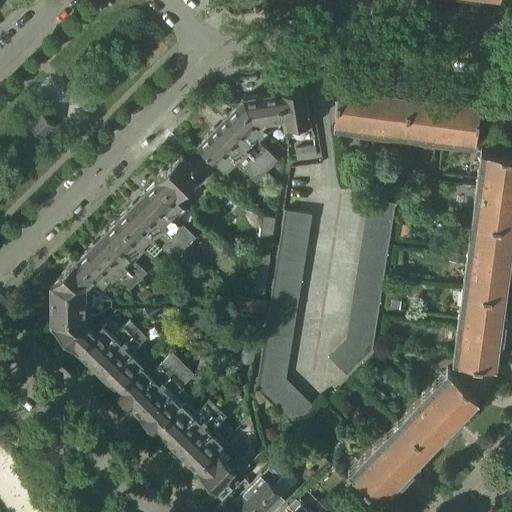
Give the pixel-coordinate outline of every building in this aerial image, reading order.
[(412,91),(386,88),(385,85),(366,82),(365,85),(340,81),(334,125),(351,127),(367,130),(375,131),(390,133),(391,127),(406,129),(412,91)] [(280,92),(285,117),(287,125),(312,121),(306,87),(280,92)] [(271,119),(285,117),(280,92),(279,92),(276,90),(269,91),(267,94),(246,98),(270,122),(271,120),(271,119)] [(481,101),(455,97),(455,95),(436,92),(435,94),(412,91),(406,129),(421,131),(420,137),(436,139),(444,140),(460,142),(461,137),(475,139),(481,101)] [(511,98),(493,96),(490,123),(511,125),(511,98)] [(267,125),(270,122),(246,98),(221,123),(268,170),(279,159),(260,140),(268,133),(272,129),(267,125)] [(55,123),(43,111),(30,123),(42,136),(55,123)] [(203,148),(197,155),(210,168),(216,161),(228,173),(237,163),(256,182),(268,170),(221,123),(200,144),(203,148)] [(307,158),(317,156),(315,144),(305,146),(307,158)] [(511,220),(511,148),(487,145),(484,162),(479,161),(474,200),(479,201),(477,216),(511,220)] [(305,146),(295,148),(297,160),(307,158),(305,146)] [(183,154),(168,170),(163,169),(158,174),(158,178),(157,180),(181,204),(181,203),(213,171),(210,168),(197,155),(190,161),(183,154)] [(401,165),(410,166),(411,160),(402,158),(401,165)] [(157,180),(138,200),(192,254),(203,243),(181,221),(191,212),(181,203),(181,204),(157,180)] [(368,210),(394,214),(396,201),(370,197),(368,210)] [(182,265),(192,254),(138,200),(117,221),(142,246),(153,236),(182,265)] [(283,221),(309,225),(311,213),(285,208),(283,221)] [(366,223),(392,227),(394,214),(368,210),(366,223)] [(272,238),(276,217),(262,215),(259,236),(272,238)] [(511,246),(511,241),(511,220),(477,216),(475,231),(469,230),(464,270),(469,271),(467,286),(505,291),(509,266),(511,265),(511,257),(511,246)] [(136,252),(142,246),(117,221),(101,237),(142,278),(149,270),(138,258),(136,252)] [(281,234),(307,238),(309,225),(283,221),(281,234)] [(390,240),(392,227),(366,223),(364,235),(390,240)] [(305,251),(307,238),(281,234),(279,246),(305,251)] [(362,248),(388,252),(390,240),(364,235),(362,248)] [(133,287),(142,278),(101,237),(80,257),(98,275),(105,282),(114,273),(121,275),(133,287)] [(270,253),(271,242),(259,240),(257,250),(270,253)] [(277,259),(303,264),(305,251),(279,246),(277,259)] [(386,265),(388,252),(362,248),(360,261),(386,265)] [(270,264),(271,254),(258,251),(257,262),(270,264)] [(451,252),(450,260),(464,262),(465,254),(451,252)] [(89,285),(98,275),(80,257),(80,258),(79,257),(79,258),(78,259),(73,259),(69,264),(69,269),(53,284),(89,285)] [(301,276),(303,264),(277,259),(275,272),(301,276)] [(384,278),(386,265),(360,261),(358,274),(384,278)] [(257,262),(255,272),(268,274),(270,264),(257,262)] [(253,282),(266,284),(268,274),(255,272),(253,282)] [(299,289),(301,276),(275,272),(272,285),(299,289)] [(382,291),(384,278),(358,274),(356,286),(382,291)] [(253,282),(252,292),(265,294),(266,284),(253,282)] [(89,323),(89,285),(53,284),(53,317),(53,323),(89,324),(89,323)] [(297,302),(299,289),(272,285),(270,297),(297,302)] [(145,286),(137,294),(144,301),(152,293),(145,286)] [(380,303),(382,291),(356,286),(354,299),(380,303)] [(496,362),(499,336),(501,335),(504,317),(502,315),(505,291),(467,286),(465,301),(460,300),(454,340),(460,340),(458,357),(468,358),(466,371),(492,381),(494,362),(496,362)] [(239,296),(230,294),(228,307),(237,309),(239,296)] [(247,310),(249,297),(239,296),(237,309),(247,310)] [(249,297),(247,310),(256,312),(258,299),(249,297)] [(295,315),(297,302),(270,297),(268,310),(295,315)] [(400,308),(401,299),(392,298),(390,306),(400,308)] [(256,312),(266,313),(268,301),(258,299),(256,312)] [(378,316),(380,303),(354,299),(352,312),(378,316)] [(179,317),(199,320),(201,308),(181,304),(179,317)] [(142,311),(145,316),(149,317),(160,306),(145,307),(142,311)] [(223,311),(211,309),(210,320),(221,322),(223,311)] [(293,327),(295,315),(268,310),(266,323),(293,327)] [(221,322),(233,323),(234,313),(223,311),(221,322)] [(376,329),(378,316),(352,312),(350,324),(376,329)] [(234,313),(233,323),(244,325),(246,315),(234,313)] [(172,315),(166,324),(175,331),(182,322),(172,315)] [(244,325),(256,327),(257,317),(246,315),(244,325)] [(106,325),(98,332),(80,351),(100,371),(100,370),(141,329),(133,321),(120,333),(114,334),(106,325)] [(53,323),(69,339),(68,344),(73,349),(78,349),(80,351),(98,332),(89,323),(89,324),(53,323)] [(290,340),(293,327),(266,323),(264,336),(290,340)] [(374,342),(376,329),(350,324),(348,337),(374,342)] [(100,370),(100,371),(118,389),(144,364),(136,356),(137,350),(149,337),(141,329),(100,370)] [(256,345),(258,335),(245,333),(244,343),(256,345)] [(288,353),(290,340),(264,336),(262,348),(288,353)] [(338,346),(357,365),(373,349),(374,342),(348,337),(338,346)] [(256,345),(244,343),(242,352),(255,354),(256,345)] [(357,365),(338,346),(330,355),(348,374),(357,365)] [(286,366),(288,353),(262,348),(260,361),(286,366)] [(145,365),(144,364),(118,389),(117,390),(119,393),(119,396),(123,401),(127,401),(138,411),(185,363),(173,352),(152,374),(143,366),(145,365)] [(240,362),(253,364),(255,354),(242,352),(240,362)] [(256,387),(284,377),(286,366),(260,361),(256,387)] [(138,411),(146,420),(145,423),(150,428),(154,428),(156,430),(158,428),(182,404),(184,403),(190,396),(182,388),(196,374),(185,363),(138,411)] [(479,397),(492,381),(466,371),(460,379),(453,371),(441,383),(437,379),(426,390),(420,397),(409,408),(413,412),(403,423),(430,450),(447,432),(450,433),(463,419),(462,417),(480,398),(479,397)] [(294,386),(284,377),(256,387),(274,406),(294,386)] [(284,415),(303,395),(294,386),(274,406),(284,415)] [(312,404),(303,395),(284,415),(293,424),(312,404)] [(184,403),(182,404),(158,428),(179,449),(219,408),(211,400),(199,412),(192,412),(184,403)] [(219,408),(179,449),(197,467),(217,448),(218,449),(232,434),(229,431),(220,439),(215,434),(215,428),(227,416),(219,408)] [(315,422),(315,415),(310,410),(296,424),(304,432),(315,422)] [(412,467),(430,450),(403,423),(392,433),(388,429),(374,444),(359,458),(364,462),(353,473),(379,500),(398,482),(400,483),(413,470),(412,467)] [(217,448),(197,467),(197,468),(198,469),(198,473),(204,478),(208,478),(223,493),(236,480),(229,473),(236,467),(218,449),(217,448)] [(231,501),(241,511),(268,511),(297,483),(285,471),(281,475),(264,458),(245,477),(250,482),(231,501)] [(351,498),(358,498),(362,493),(354,485),(346,493),(351,498)] [(311,511),(296,497),(280,511),(311,511)]
